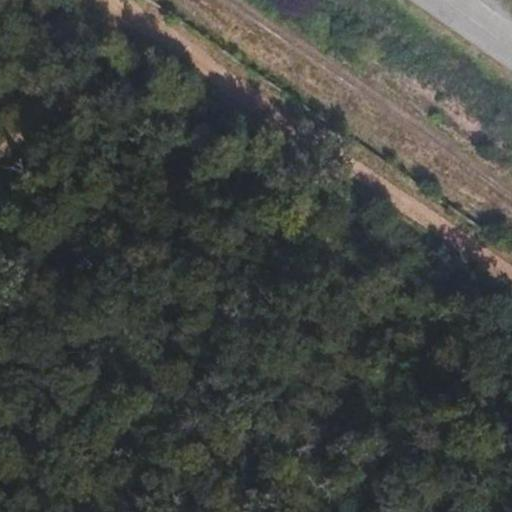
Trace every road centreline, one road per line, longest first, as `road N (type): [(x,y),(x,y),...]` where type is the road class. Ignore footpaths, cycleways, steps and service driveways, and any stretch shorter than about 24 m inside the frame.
road 1 (unknown): [(511,273),(115,0)]
road 2 (track): [(242,0),(511,184)]
road 3 (track): [(0,155),(127,8)]
